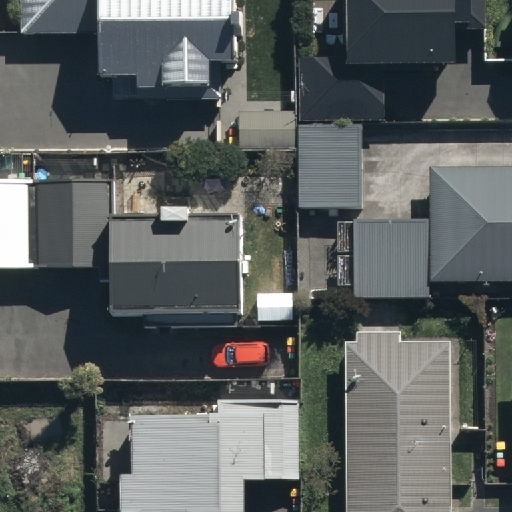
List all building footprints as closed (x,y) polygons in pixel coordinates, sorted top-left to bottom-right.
[(20,0),(20,28),(96,29),(96,67),(134,67),(134,81),(166,81),(166,98),(220,98),(220,53),(236,53),(236,0),(20,0)] [(481,24),(481,0),(342,0),(342,54),(289,54),(289,121),(381,120),(381,63),(453,63),(453,24),(481,24)] [(356,212),(357,123),(293,123),(293,211),(356,212)] [(511,162),(431,162),(431,215),(345,214),(345,244),(354,244),(354,297),(432,297),(432,278),(511,278),(511,162)] [(0,287),(111,287),(111,331),(246,331),(246,227),(195,227),(195,219),(165,219),(164,229),(127,229),(127,204),(0,203),(0,287)] [(358,333),(343,333),(342,511),(450,511),(450,334),(397,334),(397,324),(358,324),(358,333)] [(243,511),(243,473),(300,474),(301,392),(212,392),(212,408),(130,408),(130,462),(116,462),(115,511),(243,511)]
